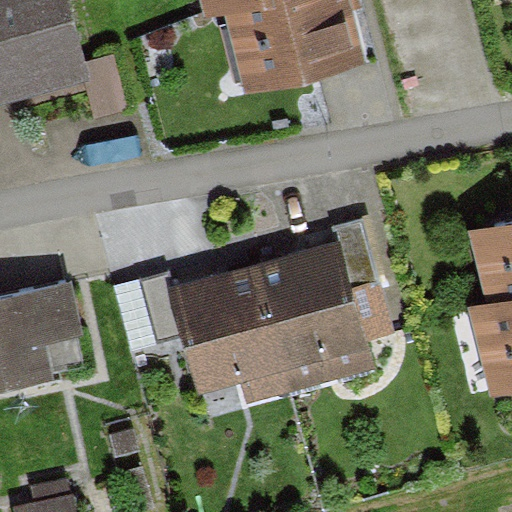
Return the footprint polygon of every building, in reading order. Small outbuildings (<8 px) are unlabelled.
[(66,0),(0,0),(0,107),(90,83),(85,67),(66,0)] [(201,0),(205,12),(221,7),(242,84),(362,51),(348,0),(201,0)] [(114,58),(85,67),(90,83),(100,118),(129,109),(114,58)] [(470,285),(490,368),(511,362),(511,198),(472,208),(489,281),(470,285)] [(369,322),(394,315),(383,275),(388,273),(370,207),(332,217),(337,236),(313,242),(196,274),(172,281),(185,328),(199,382),(243,370),(249,392),(378,357),(369,322)] [(167,263),(114,277),(132,343),(185,328),(172,281),(167,263)] [(0,297),(0,385),(53,375),(46,341),(81,334),(71,283),(0,297)] [(134,431),(112,437),(117,457),(138,452),(134,431)] [(145,469),(127,474),(136,511),(137,511),(155,508),(145,469)] [(14,507),(14,511),(76,511),(69,479),(33,487),(36,502),(14,507)]
